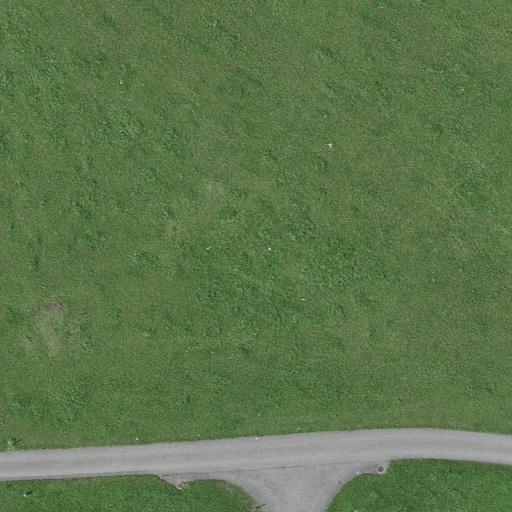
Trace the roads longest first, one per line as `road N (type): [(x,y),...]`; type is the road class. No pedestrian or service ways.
road 1 (unclassified): [(288,448),(0,462)]
road 2 (unclassified): [(511,443),(288,448)]
